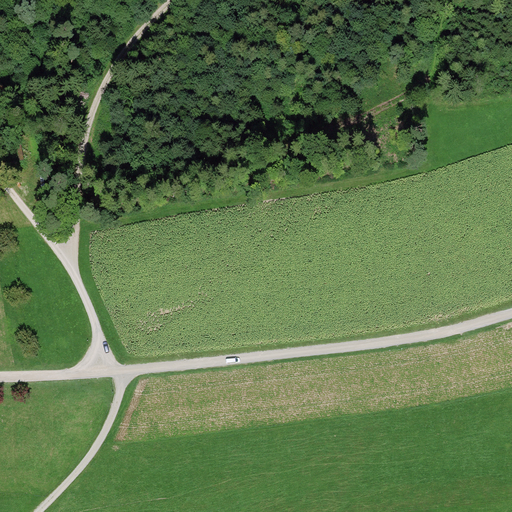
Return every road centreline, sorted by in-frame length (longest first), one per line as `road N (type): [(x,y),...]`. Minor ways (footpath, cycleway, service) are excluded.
road 1 (unclassified): [(0,377),(122,373),(389,345),(511,315)]
road 2 (track): [(173,0),(121,57),(95,108),(77,181),(72,268)]
road 3 (track): [(0,184),(72,268),(97,330),(103,374)]
road 4 (track): [(38,511),(99,447),(117,411),(122,373)]
